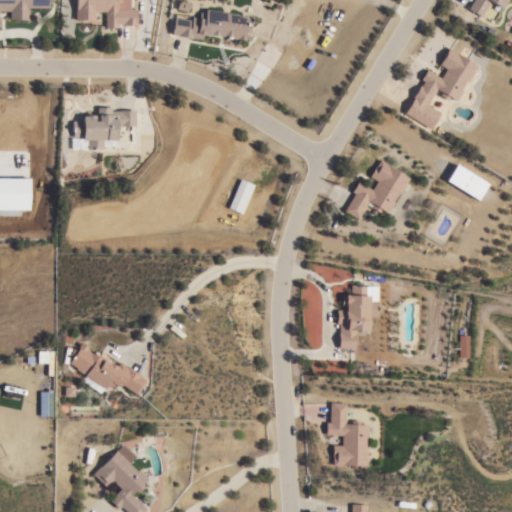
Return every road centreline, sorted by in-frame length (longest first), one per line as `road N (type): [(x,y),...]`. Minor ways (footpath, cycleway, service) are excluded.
road 1 (residential): [(288,511),(285,261),(307,182),(419,0)]
road 2 (residential): [(0,68),(175,73),(322,156)]
